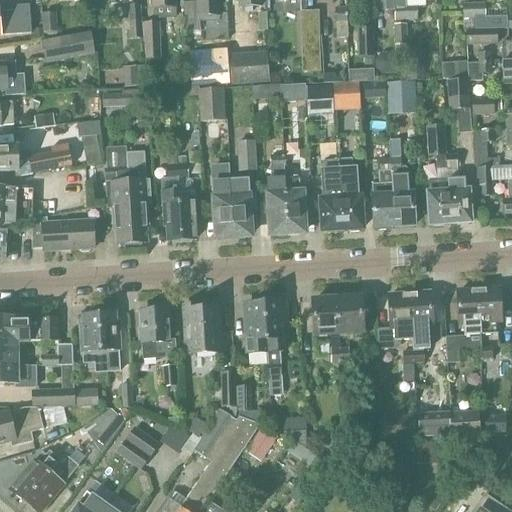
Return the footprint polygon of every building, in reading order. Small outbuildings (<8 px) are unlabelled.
[(220,16),(220,17),(217,17),(217,0),(196,0),(196,5),(183,5),(185,33),(198,33),(199,23),(205,23),(206,43),(227,42),(226,27),(226,15),(220,16)] [(384,0),(385,12),(394,12),(394,10),(404,10),(404,0),(384,0)] [(0,38),(31,36),(29,7),(0,9),(0,38)] [(461,33),(465,33),(473,33),(473,20),(472,7),(462,8),(462,20),(469,20),(469,23),(461,24),(461,33)] [(473,20),(473,33),(491,32),(490,19),(483,20),(483,7),(472,7),(473,20)] [(139,8),(127,9),(129,24),(141,23),(139,8)] [(404,10),(405,22),(415,22),(415,9),(404,10)] [(405,22),(404,10),(394,10),(394,12),(395,22),(405,22)] [(334,11),(335,24),(335,40),(347,39),(346,24),(345,11),(334,11)] [(300,14),(301,38),(318,37),(316,13),(300,14)] [(54,16),(42,17),(44,35),(56,34),(54,16)] [(159,25),(143,26),(146,61),(161,61),(159,25)] [(404,25),(391,25),(392,46),(405,45),(404,25)] [(371,58),(369,29),(352,30),(354,59),(371,58)] [(491,32),(473,33),(465,33),(466,47),(495,46),(494,32),(491,32)] [(40,43),(44,66),(94,56),(89,33),(40,43)] [(501,64),(511,63),(511,43),(501,44),(501,64)] [(226,56),(226,51),(190,54),(192,88),(229,85),(226,56)] [(229,85),(266,82),(264,53),(226,56),(229,85)] [(422,54),(407,54),(408,83),(423,82),(422,54)] [(399,60),(394,55),(380,55),(375,61),(375,68),(381,73),(395,73),(400,68),(399,60)] [(489,56),(477,56),(477,66),(489,65),(489,56)] [(3,64),(3,65),(0,65),(0,92),(5,92),(4,79),(16,78),(14,63),(3,64)] [(504,81),(504,80),(511,80),(511,63),(501,64),(502,81),(504,81)] [(489,65),(477,66),(478,76),(490,75),(489,65)] [(144,87),(142,66),(123,68),(124,88),(144,87)] [(467,109),(467,99),(465,79),(442,80),(444,110),(467,109)] [(357,84),(331,85),(332,111),(358,110),(357,84)] [(386,86),(387,111),(415,109),(414,84),(386,86)] [(361,101),(385,100),(384,85),(360,87),(361,101)] [(306,87),(307,117),(331,116),(330,86),(306,87)] [(277,87),(250,89),(251,102),(278,100),(277,87)] [(295,88),(296,104),(305,104),(304,87),(295,88)] [(122,92),(123,108),(138,107),(137,91),(122,92)] [(223,91),(198,93),(200,125),(224,124),(223,91)] [(123,108),(122,92),(102,92),(103,109),(123,108)] [(490,101),(471,102),(471,117),(491,117),(490,101)] [(0,127),(12,127),(10,104),(0,104),(0,127)] [(35,131),(48,129),(54,127),(52,116),(33,119),(35,131)] [(511,117),(503,117),(504,134),(511,133),(511,117)] [(98,123),(77,126),(78,138),(99,136),(98,123)] [(442,128),(425,130),(427,160),(444,158),(442,128)] [(493,144),(492,133),(480,133),(481,144),(493,144)] [(254,170),(252,143),(234,144),(235,171),(254,170)] [(27,152),(16,152),(16,148),(0,148),(0,174),(31,173),(31,174),(70,166),(67,147),(50,150),(51,155),(28,159),(27,152)] [(284,182),(283,170),(282,158),(278,158),(278,151),(271,151),(272,157),(269,157),(270,180),(268,180),(269,198),(268,199),(270,237),(287,236),(284,182)] [(338,164),(342,232),(349,232),(350,234),(357,234),(359,231),(362,231),(360,200),(358,200),(356,200),(354,177),(352,177),(351,160),(338,161),(338,164)] [(323,178),(323,191),(324,203),(322,203),(320,204),(322,233),(324,233),(326,235),(333,235),(335,233),(342,232),(338,164),(338,161),(323,162),(324,178),(323,178)] [(408,198),(407,186),(406,176),(401,174),(400,161),(390,162),(394,229),(401,229),(402,232),(409,231),(411,228),(414,228),(412,197),(408,198)] [(387,230),(394,229),(390,162),(379,163),(380,174),(378,174),(379,186),(371,186),(374,230),(377,230),(378,233),(385,233),(387,230)] [(186,167),(176,168),(177,182),(187,181),(186,167)] [(177,180),(176,168),(166,169),(167,181),(177,180)] [(488,170),(475,171),(475,179),(477,179),(478,189),(490,189),(489,180),(489,179),(488,170)] [(131,249),(126,171),(117,172),(117,186),(112,186),(112,198),(113,208),(112,209),(113,227),(116,226),(117,247),(122,247),(123,249),(131,249)] [(136,171),(126,171),(131,249),(139,248),(141,245),(142,245),(145,245),(144,225),(147,224),(146,207),(144,206),(143,184),(137,185),(136,171)] [(173,246),(181,246),(178,194),(177,182),(177,180),(167,181),(160,181),(160,190),(163,223),(166,224),(167,244),(171,243),(172,245),(173,246)] [(284,182),(287,236),(304,235),(301,196),(300,196),(299,181),(284,182)] [(457,228),(467,228),(467,225),(470,225),(468,194),(464,194),(463,182),(447,183),(449,226),(457,226),(457,228)] [(443,226),(449,226),(447,183),(431,184),(432,196),(428,197),(430,227),(432,227),(432,230),(443,229),(443,226)] [(233,239),(230,186),(230,185),(214,186),(215,202),(214,202),(217,240),(233,239)] [(245,185),(230,186),(233,239),(250,238),(248,200),(247,200),(245,185)] [(490,199),(490,189),(478,189),(478,199),(490,199)] [(0,227),(3,228),(30,223),(31,191),(4,191),(4,190),(0,190),(0,227)] [(178,194),(181,246),(190,245),(191,242),(195,242),(194,222),(197,221),(196,204),(195,204),(194,193),(178,194)] [(511,202),(507,203),(503,203),(504,216),(511,216),(511,202)] [(94,249),(92,223),(46,226),(46,219),(31,223),(31,251),(42,250),(42,252),(58,251),(58,253),(59,253),(59,252),(69,252),(70,252),(70,251),(77,250),(81,254),(88,253),(91,249),(94,249)] [(498,292),(477,293),(480,337),(497,336),(496,324),(500,324),(498,292)] [(480,337),(477,293),(457,294),(459,326),(463,326),(463,338),(480,337)] [(429,296),(408,297),(411,342),(412,342),(412,352),(428,351),(428,341),(427,328),(431,327),(429,296)] [(411,342),(408,297),(388,298),(389,330),(393,330),(394,343),(411,342)] [(360,300),(335,302),(337,335),(361,334),(360,300)] [(313,337),(337,335),(335,302),(312,303),(311,305),(313,337)] [(283,353),(282,341),(282,334),(286,334),(284,305),(264,306),(267,355),(268,367),(270,399),(282,398),(281,378),(279,353),(283,353)] [(244,307),(247,336),(247,356),(267,355),(264,306),(244,307)] [(156,357),(169,356),(176,356),(175,341),(168,342),(166,313),(154,313),(152,308),(144,309),(142,314),(141,314),(142,332),(139,332),(140,346),(143,346),(143,347),(155,346),(156,357)] [(197,312),(196,308),(184,309),(187,357),(222,355),(219,311),(197,312)] [(84,366),(95,366),(96,376),(102,375),(98,312),(88,313),(85,318),(83,319),(83,327),(80,327),(81,354),(83,354),(84,366)] [(98,312),(102,375),(120,374),(119,352),(121,351),(119,325),(115,325),(114,317),(110,317),(108,312),(98,312)] [(0,321),(0,344),(15,344),(57,343),(56,322),(41,322),(41,323),(15,323),(15,322),(0,321)] [(15,344),(0,344),(0,367),(16,368),(15,344)] [(57,359),(42,359),(42,369),(56,369),(58,367),(72,366),(72,347),(57,347),(57,359)] [(481,349),(481,355),(482,361),(492,361),(491,348),(481,349)] [(348,350),(339,351),(340,364),(349,364),(348,350)] [(340,364),(339,351),(330,352),(331,365),(340,364)] [(423,353),(413,354),(413,366),(424,365),(423,353)] [(403,367),(403,371),(414,371),(413,366),(413,354),(403,355),(404,367),(403,367)] [(16,368),(0,367),(0,385),(14,386),(14,390),(36,390),(36,368),(28,368),(16,368)] [(174,368),(170,368),(162,369),(164,389),(176,389),(174,368)] [(234,375),(221,376),(222,409),(235,409),(234,375)] [(132,388),(122,388),(123,410),(133,409),(132,388)] [(250,389),(235,389),(236,414),(251,414),(250,389)] [(31,410),(36,409),(37,409),(42,409),(63,409),(74,408),(73,391),(30,393),(31,410)] [(75,393),(76,410),(97,408),(96,392),(75,393)] [(42,432),(40,421),(37,409),(36,409),(0,417),(0,446),(14,443),(15,446),(15,448),(32,444),(30,434),(42,432)] [(202,511),(209,503),(260,427),(242,420),(239,423),(222,412),(195,452),(213,463),(182,509),(166,498),(156,511),(202,511)] [(94,444),(119,419),(113,413),(84,431),(94,444)] [(449,416),(451,441),(479,439),(477,414),(449,416)] [(414,416),(380,419),(381,441),(416,438),(414,416)] [(448,417),(417,419),(418,442),(450,439),(448,417)] [(119,419),(94,444),(103,457),(126,424),(120,418),(119,419)] [(483,435),(506,435),(506,418),(483,418),(483,435)] [(304,419),(286,420),(282,432),(282,437),(306,449),(304,419)] [(194,420),(187,432),(197,439),(204,426),(194,420)] [(261,463),(278,439),(263,428),(246,453),(261,463)] [(134,430),(125,443),(147,459),(156,447),(134,430)] [(417,443),(418,456),(435,455),(434,442),(417,443)] [(125,443),(116,456),(139,472),(147,459),(125,443)] [(57,468),(61,463),(49,453),(45,458),(42,455),(34,464),(10,492),(26,506),(35,495),(34,495),(57,468)] [(316,459),(307,453),(302,461),(310,467),(316,459)] [(41,511),(62,487),(69,478),(77,469),(68,461),(65,458),(61,463),(57,468),(34,495),(35,495),(26,506),(33,511),(41,511)] [(420,503),(432,511),(434,511),(443,499),(430,489),(420,503)] [(73,511),(102,511),(105,508),(86,494),(73,511)] [(507,511),(484,496),(473,511),(474,511),(507,511)] [(222,511),(209,503),(202,511),(222,511)]
